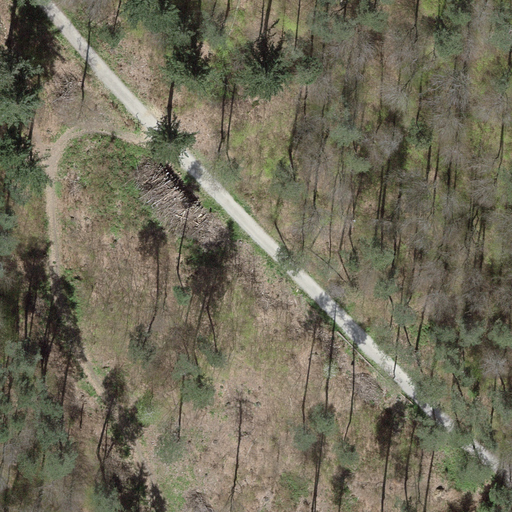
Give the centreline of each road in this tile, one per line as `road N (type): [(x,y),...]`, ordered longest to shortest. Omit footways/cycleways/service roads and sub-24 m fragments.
road 1 (track): [(168,148),(463,444),(511,476)]
road 2 (track): [(42,0),(168,148)]
